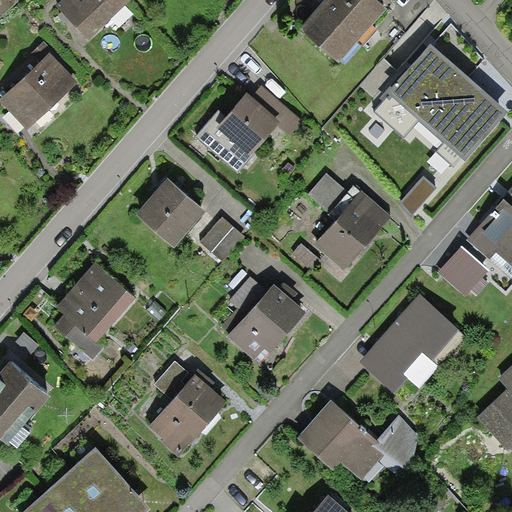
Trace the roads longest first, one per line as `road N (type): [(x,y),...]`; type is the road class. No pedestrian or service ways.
road 1 (residential): [(511,143),(184,511)]
road 2 (residential): [(0,299),(260,0)]
